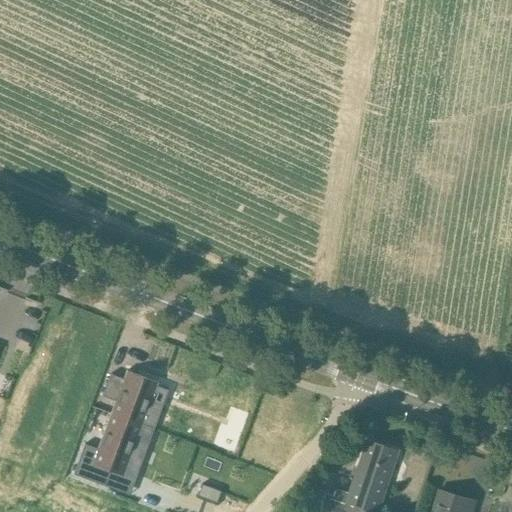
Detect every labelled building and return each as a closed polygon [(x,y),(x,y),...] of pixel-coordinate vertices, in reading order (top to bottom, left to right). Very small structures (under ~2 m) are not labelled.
[(80,415),(95,373),(23,347),(8,390),(80,415)] [(85,444),(73,474),(104,486),(110,471),(123,476),(141,425),(154,429),(162,406),(150,401),(157,382),(127,371),(124,379),(111,374),(102,396),(115,401),(98,449),(85,444)] [(377,511),(397,451),(366,440),(348,493),(338,490),(334,491),(333,496),(325,493),(320,509),(327,511),(367,511),(368,510),(373,511),(377,511)] [(0,507),(13,511),(108,511),(116,494),(31,463),(25,478),(0,468),(0,507)] [(202,484),(197,496),(216,503),(221,492),(202,484)] [(470,511),(474,500),(437,490),(431,511),(470,511)]
